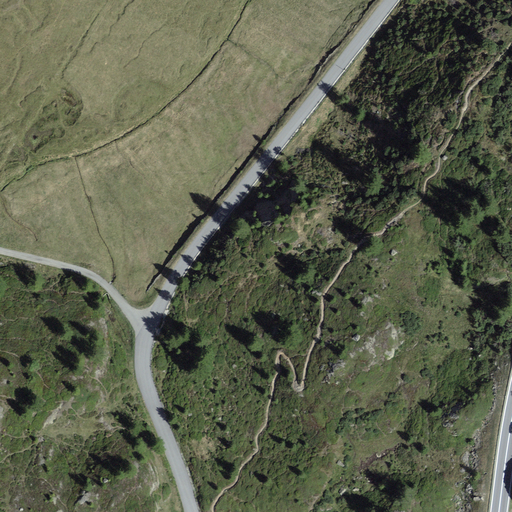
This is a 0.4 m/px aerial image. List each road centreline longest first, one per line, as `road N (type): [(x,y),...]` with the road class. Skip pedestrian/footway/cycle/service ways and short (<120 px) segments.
road 1 (residential): [(393,0),(189,258),(143,333)]
road 2 (residential): [(143,333),(143,366),(191,511)]
road 3 (residential): [(143,333),(77,275),(0,257)]
